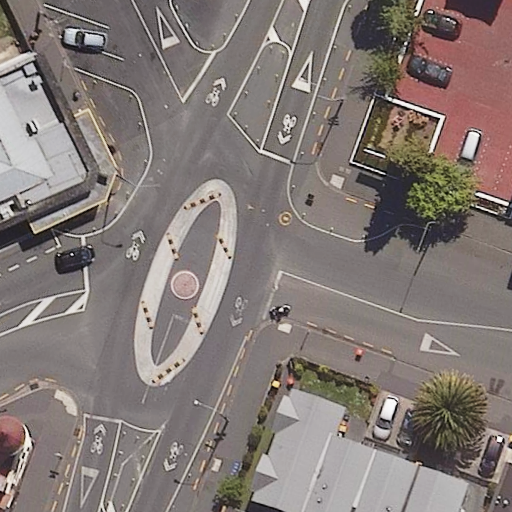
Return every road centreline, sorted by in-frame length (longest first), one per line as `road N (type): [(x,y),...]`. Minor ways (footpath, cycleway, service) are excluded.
road 1 (residential): [(254,261),(417,320),(511,329)]
road 2 (secondary): [(254,261),(205,380),(176,406),(148,406)]
road 3 (secondary): [(125,292),(142,226),(173,170),(203,148)]
road 4 (secondary): [(294,0),(237,158)]
road 5 (residential): [(203,148),(131,0)]
road 6 (secondary): [(148,406),(126,396),(114,369),(125,292)]
road 7 (residential): [(0,324),(45,306),(125,292)]
